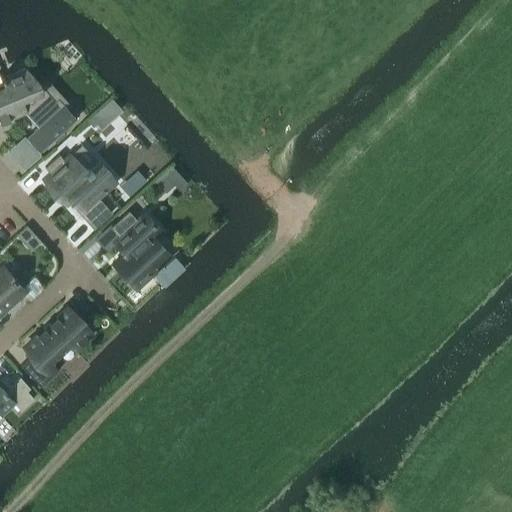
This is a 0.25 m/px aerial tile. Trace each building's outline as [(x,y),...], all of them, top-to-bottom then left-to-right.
[(0,123),(1,123),(0,122),(7,119),(8,120),(9,120),(8,117),(23,111),(25,113),(35,125),(35,124),(37,127),(25,137),(39,152),(53,140),(56,143),(65,134),(62,131),(76,119),(58,98),(55,101),(38,83),(29,87),(22,70),(3,78),(3,76),(0,77),(3,87),(0,87),(0,123)] [(110,99),(89,118),(99,129),(120,110),(110,99)] [(72,198),(89,216),(103,203),(97,197),(115,181),(97,162),(90,168),(85,172),(69,155),(64,160),(58,154),(44,167),(50,173),(43,179),(65,204),(72,198)] [(125,253),(113,263),(135,287),(154,269),(155,270),(162,263),(161,262),(169,256),(152,237),(159,230),(153,223),(151,220),(150,220),(144,213),(136,220),(127,210),(109,227),(118,237),(113,241),(125,253)] [(26,227),(17,235),(21,240),(31,232),(26,227)] [(0,311),(23,290),(2,268),(0,270),(0,311)] [(20,365),(40,386),(58,370),(50,361),(55,356),(56,357),(64,350),(63,349),(68,344),(74,350),(76,347),(91,334),(67,308),(63,311),(56,317),(55,316),(54,317),(56,318),(50,323),(49,322),(48,323),(49,324),(44,328),(43,327),(42,328),(43,329),(37,334),(36,333),(35,334),(36,335),(24,347),(31,355),(20,365)] [(0,414),(13,403),(20,410),(33,398),(22,386),(8,398),(0,388),(0,414)]
